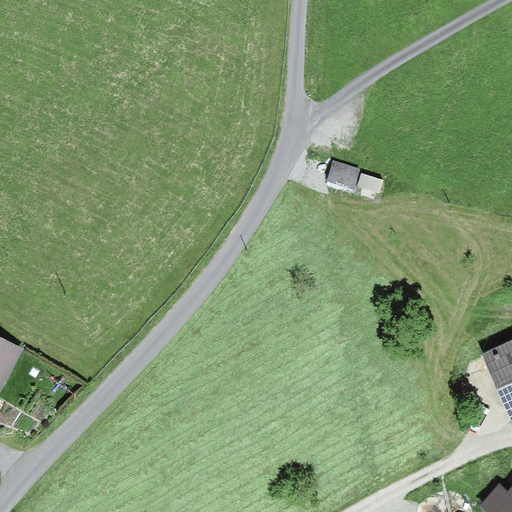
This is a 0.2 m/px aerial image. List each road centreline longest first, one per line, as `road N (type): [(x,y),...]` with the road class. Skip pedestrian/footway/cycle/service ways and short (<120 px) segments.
road 1 (residential): [(8,511),(30,476),(206,288),(293,150)]
road 2 (residential): [(504,0),(333,107),(293,150)]
road 3 (residential): [(293,150),(306,0)]
